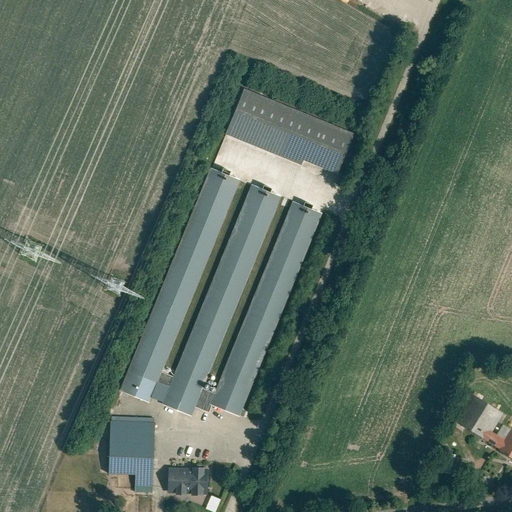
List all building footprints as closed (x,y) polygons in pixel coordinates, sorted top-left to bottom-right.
[(230,130),(228,135),(304,166),(306,161),(339,175),(355,134),(246,90),(229,130),(230,130)] [(241,183),(209,170),(119,388),(150,401),(241,183)] [(283,198),(251,185),(162,403),(194,416),(283,198)] [(322,214),(291,202),(209,406),(239,418),(322,214)] [(504,413),(470,392),(451,422),(511,459),(511,430),(510,429),(503,440),(492,433),(504,413)] [(155,421),(110,421),(110,475),(155,475),(155,421)] [(450,465),(442,460),(438,468),(446,472),(450,465)] [(207,470),(167,468),(166,495),(206,497),(207,470)] [(208,508),(216,511),(217,511),(223,499),(214,495),(208,508)]
